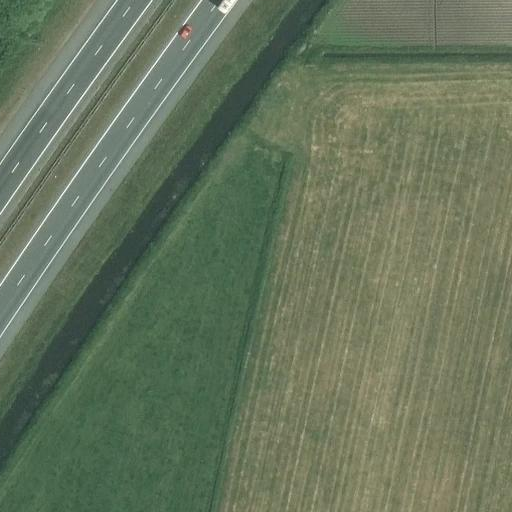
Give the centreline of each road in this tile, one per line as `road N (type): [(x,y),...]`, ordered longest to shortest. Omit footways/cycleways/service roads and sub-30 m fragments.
road 1 (motorway): [(0,318),(125,126),(221,0)]
road 2 (motorway): [(135,0),(0,190)]
